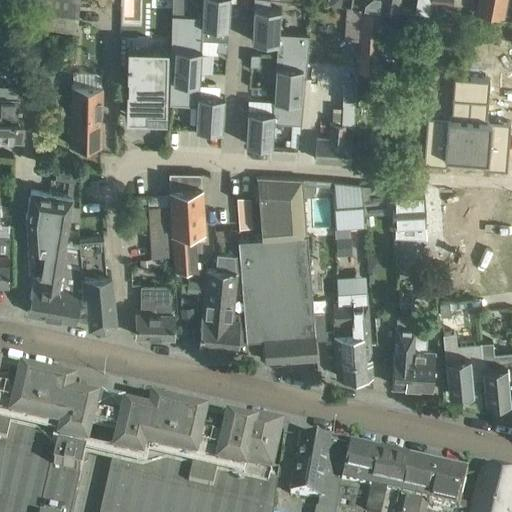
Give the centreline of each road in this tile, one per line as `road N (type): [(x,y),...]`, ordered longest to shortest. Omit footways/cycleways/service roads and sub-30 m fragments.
road 1 (secondary): [(511,448),(118,357)]
road 2 (residential): [(118,357),(118,177),(133,162),(155,159),(231,163)]
road 3 (residential): [(231,163),(511,185)]
road 4 (residential): [(231,163),(242,2)]
road 5 (secondary): [(118,357),(0,328)]
